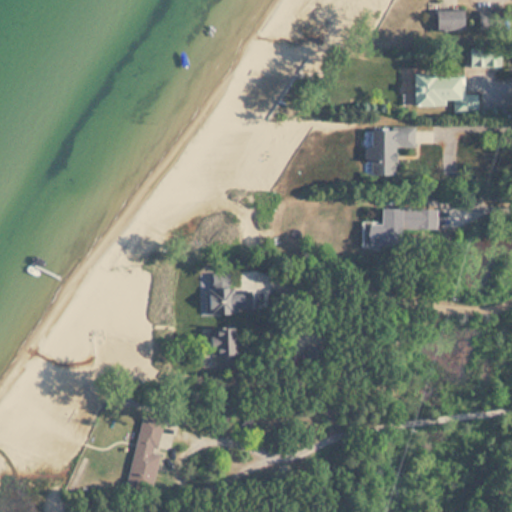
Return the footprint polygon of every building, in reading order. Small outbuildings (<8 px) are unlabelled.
[(462,30),(462,10),(432,10),(432,30),(462,30)] [(462,75),(410,76),(410,105),(452,105),(452,112),(477,112),(477,94),(463,94),(462,75)] [(394,147),(414,146),(414,128),(364,129),(365,176),(394,175),(394,147)] [(360,222),(360,247),(401,247),(401,208),(382,208),(382,222),(360,222)] [(258,312),(258,290),(228,291),(228,276),(206,276),(207,314),(258,312)] [(235,328),(204,328),(204,367),(235,367),(235,328)] [(158,454),(155,453),(162,421),(141,417),(128,483),(151,487),(158,454)]
